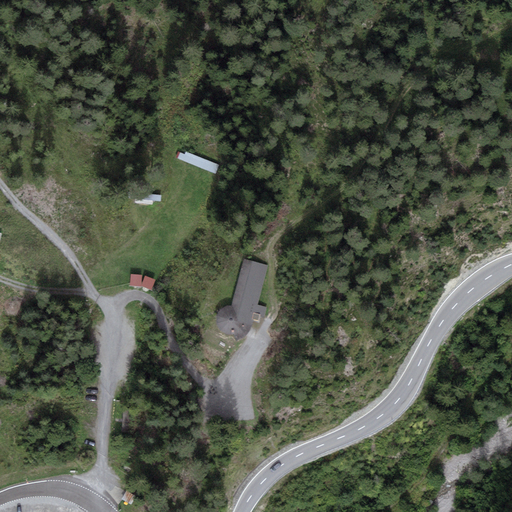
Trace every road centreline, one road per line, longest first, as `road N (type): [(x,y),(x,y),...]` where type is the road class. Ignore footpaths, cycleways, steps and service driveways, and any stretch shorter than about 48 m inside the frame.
road 1 (secondary): [(242,511),(277,468),(390,408),(451,309),(511,265)]
road 2 (track): [(96,507),(109,325),(70,252),(0,181)]
road 3 (track): [(109,325),(120,299),(144,297),(187,369),(219,392),(231,364),(273,318),(270,253)]
road 4 (track): [(511,363),(492,375),(421,480),(382,511)]
